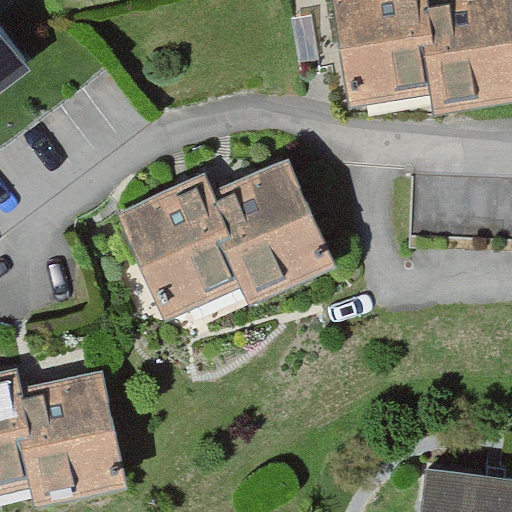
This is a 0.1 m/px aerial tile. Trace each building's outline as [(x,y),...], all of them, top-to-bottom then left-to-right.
[(425,0),(344,0),(357,93),(439,82),(442,107),(511,96),(511,28),(508,0),(462,0),(426,5),(425,0)] [(0,36),(0,85),(24,67),(0,36)] [(209,183),(131,217),(172,310),(250,276),(259,296),(328,265),(287,171),(217,202),(209,183)] [(12,375),(0,377),(0,475),(34,467),(42,497),(118,478),(94,382),(18,401),(12,375)] [(511,511),(511,485),(436,478),(432,511),(511,511)]
